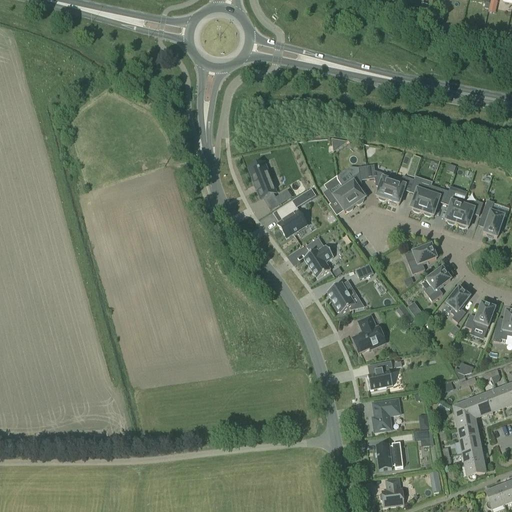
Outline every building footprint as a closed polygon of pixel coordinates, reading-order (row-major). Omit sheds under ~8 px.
[(421,5),(417,22),(427,25),(432,8),(421,5)] [(511,42),(505,41),(503,48),(511,50),(511,42)] [(374,167),(366,168),(368,181),(375,180),(376,187),(379,188),(376,199),(378,199),(379,201),(384,203),(386,202),(387,203),(395,180),(375,173),(374,167)] [(362,204),(362,202),(365,200),(359,191),(362,189),(361,182),(368,181),(366,168),(358,169),(359,175),(341,187),(342,189),(341,189),(354,208),(355,207),(358,207),(362,204)] [(251,177),(255,186),(253,187),(255,193),(257,192),(261,201),(276,195),(266,171),(251,177)] [(409,194),(413,182),(402,178),(401,182),(395,180),(387,203),(389,203),(390,205),(395,207),(396,206),(399,206),(403,192),(409,194)] [(422,214),(428,195),(417,191),(420,184),(413,182),(409,194),(415,196),(410,210),(412,211),(413,213),(418,215),(420,214),(422,214)] [(353,209),(354,208),(341,189),(331,196),(328,191),(323,195),(330,206),(336,202),(344,214),(346,213),(348,214),(352,211),(353,209)] [(305,194),(310,201),(315,198),(311,191),(305,194)] [(444,206),(448,194),(442,191),(439,199),(428,195),(422,214),(423,215),(424,217),(429,218),(431,217),(433,218),(438,204),(444,206)] [(455,226),(456,226),(463,207),(464,202),(453,198),(454,196),(448,194),(444,206),(450,208),(445,222),(447,223),(448,225),(453,226),(455,226)] [(463,207),(456,226),(458,227),(459,229),(463,230),(465,229),(467,230),(472,216),(478,218),(482,205),(476,203),(475,206),(464,202),(463,207)] [(496,240),(504,218),(496,215),(497,212),(492,210),(494,205),(487,202),(481,218),(488,221),(483,235),(486,236),(487,238),(492,240),(494,239),(496,240)] [(279,225),(277,226),(286,241),(307,228),(298,214),(299,213),(297,210),(292,203),(276,213),(282,223),(279,225)] [(317,281),(330,272),(325,264),(333,259),(325,246),(322,248),(318,241),(306,248),(311,255),(304,260),(317,281)] [(432,250),(431,247),(414,254),(417,261),(408,265),(412,277),(424,272),(422,266),(436,260),(435,257),(436,255),(434,251),(432,250)] [(359,282),(373,276),(369,266),(355,273),(359,282)] [(424,294),(432,304),(442,296),(438,291),(450,282),(449,279),(449,277),(446,273),(444,273),(442,270),(427,281),(432,288),(424,294)] [(153,273),(154,280),(161,279),(160,272),(153,273)] [(154,290),(168,288),(167,282),(153,284),(154,290)] [(326,295),(333,306),(332,307),(337,315),(339,314),(340,316),(349,311),(355,307),(351,300),(357,297),(348,283),(343,286),(342,286),(342,285),(326,295)] [(461,292),(458,290),(447,305),(453,310),(451,313),(455,317),(452,321),(457,325),(465,315),(460,311),(469,299),(467,297),(467,295),(463,292),(461,292)] [(484,306),(481,305),(476,319),(469,317),(465,329),(472,332),(473,328),(486,333),(494,310),(492,309),(491,307),(486,305),(484,306)] [(403,307),(396,313),(400,318),(408,313),(403,307)] [(420,312),(413,317),(416,321),(422,316),(420,312)] [(511,312),(509,314),(506,313),(502,332),(495,331),(493,343),(500,345),(500,341),(506,342),(507,338),(511,338),(511,312)] [(376,330),(370,318),(358,324),(363,335),(352,340),(358,355),(370,350),(370,351),(385,345),(378,329),(376,330)] [(391,363),(377,366),(379,372),(374,373),(375,376),(369,377),(367,378),(370,393),(392,388),(389,371),(392,370),(391,363)] [(455,370),(454,372),(459,381),(465,379),(464,378),(463,373),(459,372),(455,370)] [(503,410),(511,406),(511,398),(508,389),(497,393),(503,410)] [(492,414),(503,410),(497,393),(486,397),(492,414)] [(481,418),(492,414),(486,397),(474,402),(481,418)] [(374,434),(391,432),(389,418),(400,416),(398,402),(372,405),(375,424),(374,424),(374,425),(373,425),(373,426),(373,427),(374,434)] [(474,421),(481,418),(474,402),(454,410),(474,421)] [(475,429),(474,421),(454,410),(458,432),(475,429)] [(460,444),(478,440),(475,429),(458,432),(460,444)] [(430,447),(429,432),(413,434),(414,443),(421,443),(421,448),(430,447)] [(463,456),(480,452),(478,440),(460,444),(463,456)] [(392,471),(391,469),(394,468),(395,470),(403,469),(402,463),(399,464),(398,452),(400,451),(400,445),(392,446),(392,448),(389,449),(388,446),(376,448),(379,472),(392,471)] [(465,467),(482,464),(480,452),(463,456),(465,467)] [(482,464),(465,467),(467,479),(467,480),(468,481),(469,482),(470,483),(471,483),(472,483),(473,483),(474,482),(475,482),(476,481),(476,480),(476,479),(476,478),(476,477),(485,476),(482,464)] [(430,486),(439,484),(438,474),(428,475),(430,486)] [(380,502),(383,503),(383,509),(403,506),(401,491),(399,491),(398,482),(386,483),(387,493),(382,494),(380,497),(380,502)] [(504,507),(511,503),(511,495),(508,486),(497,491),(504,507)] [(492,511),(504,507),(497,491),(486,495),(489,503),(488,503),(487,504),(486,505),(486,506),(486,507),(486,508),(486,509),(487,510),(487,511),(488,511),(489,511),(490,511),(491,511),(492,511)]
